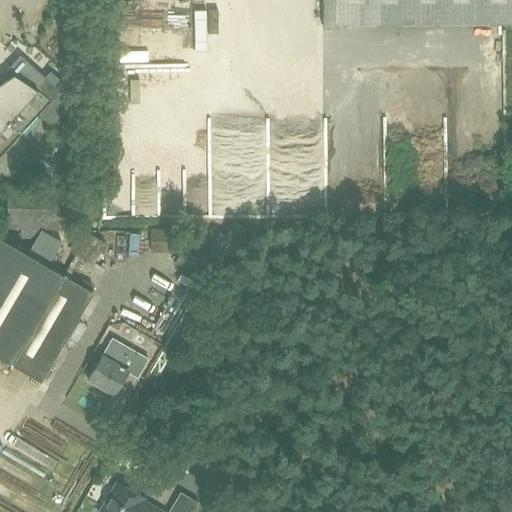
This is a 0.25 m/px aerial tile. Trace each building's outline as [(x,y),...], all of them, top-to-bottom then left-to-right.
[(511,0),(323,0),(324,27),(511,24),(511,0)] [(5,73),(11,78),(0,85),(0,155),(38,114),(50,125),(78,95),(65,84),(59,90),(20,56),(5,73)] [(277,85),(282,109),(297,106),(291,81),(277,85)] [(7,227),(69,229),(70,189),(9,187),(7,227)] [(106,244),(83,231),(69,254),(92,268),(106,244)] [(93,294),(0,238),(0,359),(41,383),(93,294)] [(204,262),(182,250),(173,266),(195,278),(204,262)] [(138,305),(133,314),(151,324),(156,315),(138,305)] [(70,340),(83,345),(92,324),(79,318),(70,340)] [(149,359),(113,339),(88,381),(114,396),(128,372),(138,378),(149,359)] [(193,511),(199,502),(179,492),(167,511),(161,511),(142,501),(143,499),(116,484),(99,511),(193,511)]
